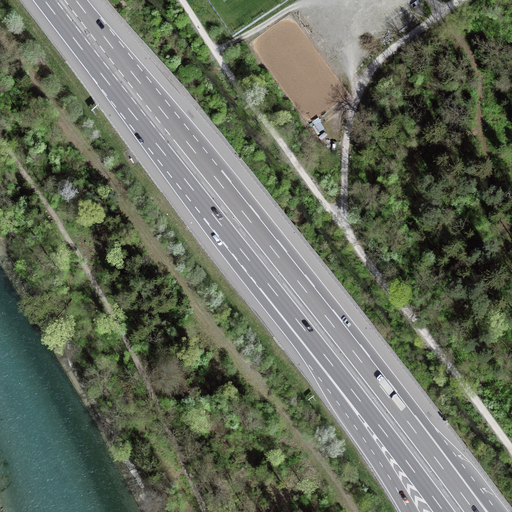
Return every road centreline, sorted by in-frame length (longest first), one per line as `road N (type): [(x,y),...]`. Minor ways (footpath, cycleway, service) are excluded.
road 1 (track): [(355,511),(0,36)]
road 2 (track): [(459,0),(387,52),(359,85),(346,134),(343,229),(511,450)]
road 3 (motorway): [(407,421),(75,0)]
road 4 (motorway): [(44,0),(267,282)]
road 5 (motorway): [(267,282),(444,511)]
road 6 (track): [(343,229),(181,0)]
road 7 (motorway): [(267,282),(409,511)]
road 8 (motorway): [(497,511),(407,421)]
